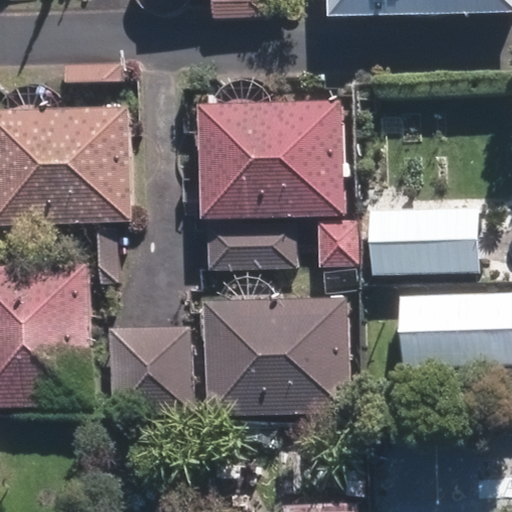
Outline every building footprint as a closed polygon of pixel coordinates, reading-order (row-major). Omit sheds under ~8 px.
[(511,0),(326,0),(327,28),(511,23),(511,0)] [(210,4),(211,24),(271,22),(271,2),(210,4)] [(122,67),(66,67),(66,90),(122,90),(122,67)] [(340,112),(196,113),(197,223),(340,222),(340,112)] [(128,117),(0,118),(0,231),(129,230),(128,117)] [(480,279),(477,213),(369,218),(372,284),(480,279)] [(203,231),(203,275),(299,274),(299,231),(203,231)] [(88,269),(0,272),(0,414),(94,410),(88,269)] [(511,300),(399,306),(403,378),(511,372),(511,300)] [(350,420),(347,305),(202,309),(205,423),(350,420)] [(189,331),(110,335),(115,421),(193,417),(189,331)]
